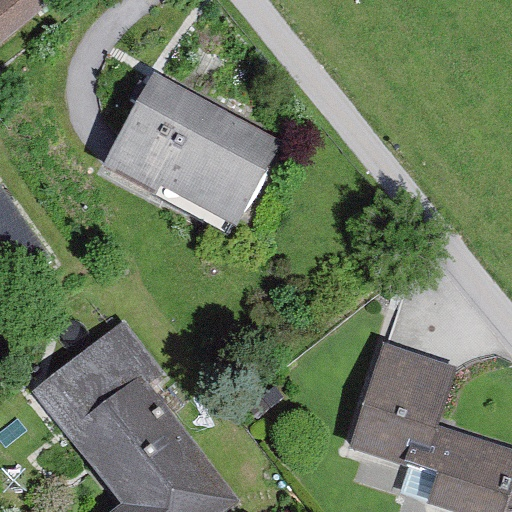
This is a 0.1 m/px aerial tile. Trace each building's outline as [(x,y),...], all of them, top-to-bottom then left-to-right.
[(0,0),(0,26),(44,0),(0,0)] [(143,85),(97,172),(226,240),(273,153),(143,85)] [(0,183),(0,289),(48,260),(0,183)] [(125,327),(30,397),(112,509),(107,511),(226,511),(232,508),(149,394),(166,382),(125,327)] [(453,375),(374,353),(344,460),(430,484),(423,510),(428,511),(511,511),(511,451),(438,431),(453,375)]
